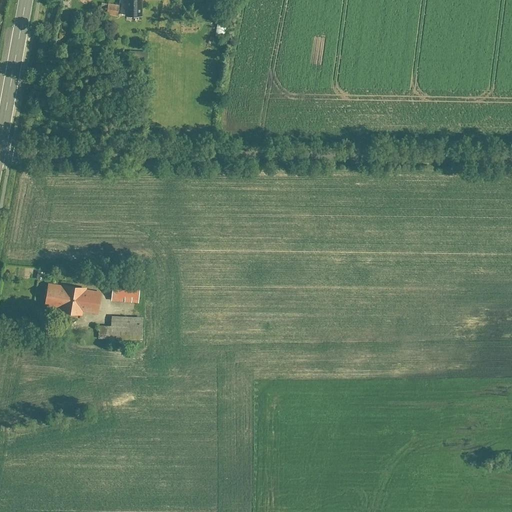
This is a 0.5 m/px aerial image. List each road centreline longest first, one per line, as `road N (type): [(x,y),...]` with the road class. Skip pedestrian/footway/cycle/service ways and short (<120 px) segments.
road 1 (unclassified): [(511,161),(0,157)]
road 2 (primary): [(0,132),(23,0)]
